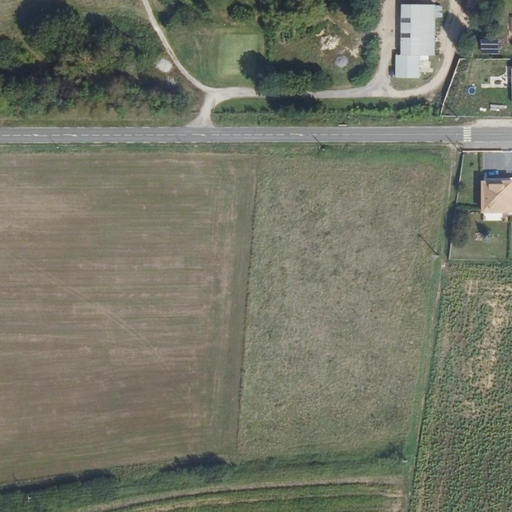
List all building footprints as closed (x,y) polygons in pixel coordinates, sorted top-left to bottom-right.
[(436,7),(434,7),(401,6),(400,56),(396,56),(396,78),(418,79),(418,57),(433,57),(435,57),(436,7)] [(328,18),(309,38),(344,71),(363,50),(328,18)] [(511,90),(511,77),(490,77),(490,91),(511,90)] [(511,212),(511,183),(496,184),(496,213),(511,212)] [(496,213),(496,184),(483,184),(483,213),(496,213)]
